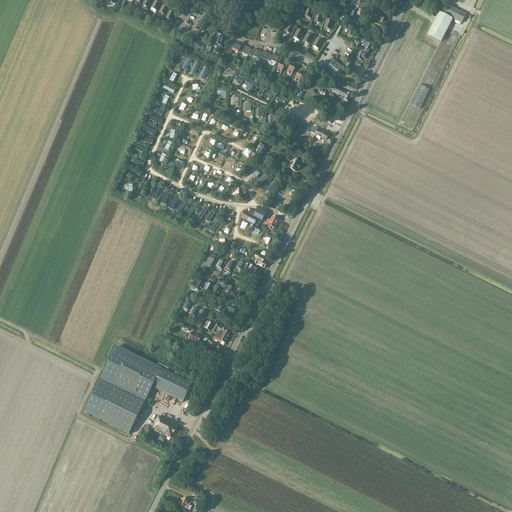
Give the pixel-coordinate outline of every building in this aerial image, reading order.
[(147,0),(144,0),(142,6),(141,7),(147,10),(148,9),(152,2),(147,0)] [(438,4),(436,3),(437,0),(428,0),(430,1),(428,5),(433,7),(431,12),(434,13),(438,4)] [(154,1),(151,8),(157,12),(161,5),(154,1)] [(296,4),(294,12),(300,14),(302,6),(296,4)] [(169,9),(162,5),(158,13),(165,16),(169,9)] [(441,42),(452,19),(461,23),(466,14),(448,5),(443,15),(439,12),(427,35),(441,42)] [(306,10),(304,17),(310,19),(312,11),(306,10)] [(175,14),(169,11),(165,18),(171,21),(175,14)] [(373,19),(376,21),(375,23),(375,24),(379,25),(381,23),(384,17),(376,14),(373,13),(370,17),(374,19),(373,19)] [(316,15),(314,22),(320,24),(322,17),(316,15)] [(326,20),(324,28),(330,30),(333,22),(326,20)] [(288,25),(284,32),(290,35),(294,28),(288,25)] [(297,30),(293,38),(299,41),(303,33),(297,30)] [(208,54),(209,53),(212,46),(216,48),(217,45),(220,46),(224,38),(221,37),(222,35),(215,32),(210,45),(206,53),(208,54)] [(307,35),(303,41),(309,44),(313,38),(307,35)] [(316,39),(313,46),(318,49),(322,43),(316,39)] [(196,40),(193,46),(202,51),(205,45),(196,40)] [(366,43),(365,45),(361,53),(359,52),(356,58),(361,61),(362,58),(365,59),(372,46),(366,43)] [(238,53),(241,47),(235,44),(234,46),(231,44),(227,53),(230,54),(233,50),(238,53)] [(248,56),(251,50),(251,49),(244,46),(243,48),(241,47),(238,53),(241,54),(242,53),(248,56)] [(257,58),(260,52),(254,49),(253,51),(251,50),(248,56),(250,57),(251,55),(257,58)] [(261,58),(266,61),(269,55),(263,51),(262,53),(260,52),(257,58),(260,60),(261,58)] [(271,56),(269,55),(266,61),(269,62),(270,61),(276,63),(279,57),(273,54),(271,56)] [(354,59),(353,59),(350,57),(345,66),(349,69),(354,59)] [(192,61),(187,58),(181,68),(186,71),(192,61)] [(327,67),(329,65),(338,71),(335,74),(336,74),(342,67),(333,59),(327,67)] [(199,65),(195,63),(190,73),(194,76),(199,65)] [(278,73),(280,74),(284,66),(279,63),(275,71),(277,72),(277,73),(278,73)] [(288,74),(289,74),(291,75),(295,67),(290,65),(286,73),(288,74)] [(209,69),(204,67),(198,78),(203,80),(209,69)] [(233,74),(229,69),(223,74),(227,79),(231,76),(232,77),(235,74),(234,73),(233,74)] [(296,82),(298,83),(303,75),(297,72),(293,80),(295,81),(296,82)] [(244,79),(240,74),(233,79),(237,84),(242,81),(243,82),(246,79),(245,78),(244,79)] [(254,84),(250,79),(244,84),(248,89),(252,86),(253,87),(256,85),(255,83),(254,84)] [(175,90),(165,84),(162,88),(173,94),(175,90)] [(267,90),(265,88),(265,89),(261,84),(254,90),(258,95),(262,91),(263,92),(267,90)] [(429,90),(419,86),(410,105),(420,109),(429,90)] [(341,95),(339,98),(348,102),(352,96),(334,87),(332,91),(341,95)] [(277,95),(276,94),(275,94),(271,90),(264,95),(269,100),(273,97),(274,98),(277,95)] [(287,100),(286,99),(285,100),(281,95),(275,100),(279,105),(283,102),(284,103),(287,100)] [(163,112),(152,106),(150,110),(161,116),(163,112)] [(150,116),(148,120),(159,125),(161,121),(150,116)] [(156,132),(144,127),(142,131),(154,136),(156,132)] [(314,127),(311,132),(326,140),(328,136),(317,130),(318,129),(314,127)] [(261,142),(253,154),(261,159),(268,146),(261,142)] [(146,155),(147,150),(135,145),(133,150),(146,155)] [(144,164),(133,158),(131,162),(142,167),(144,164)] [(294,159),(289,169),(295,172),(297,168),(299,169),(300,166),(299,165),(300,162),(294,159)] [(259,174),(253,169),(251,171),(257,177),(259,174)] [(139,180),(128,173),(126,176),(133,181),(137,183),(139,180)] [(269,178),(265,174),(256,182),(259,185),(269,178)] [(234,182),(230,179),(226,185),(230,188),(233,184),(234,182)] [(277,184),(274,181),(265,189),(269,193),(277,184)] [(145,184),(142,182),(137,193),(140,195),(145,184)] [(160,189),(155,187),(150,199),(155,201),(160,189)] [(169,193),(165,192),(160,204),(164,206),(169,193)] [(178,199),(174,197),(167,209),(171,211),(178,199)] [(187,204),(183,201),(175,211),(179,214),(187,204)] [(196,208),(192,205),(185,215),(189,218),(196,208)] [(262,221),(266,213),(257,209),(255,212),(250,209),(248,214),(244,212),(240,218),(242,219),(252,224),(254,225),(256,223),(257,219),(262,221)] [(206,212),(203,210),(196,220),(199,222),(206,212)] [(215,213),(212,211),(205,221),(208,223),(215,213)] [(272,232),(274,231),(279,220),(272,217),(270,221),(268,220),(265,224),(268,225),(267,227),(269,229),(270,231),(272,232)] [(220,224),(217,221),(209,231),(212,233),(220,224)] [(207,264),(213,268),(216,262),(218,258),(212,254),(210,258),(211,258),(210,259),(210,258),(207,264)] [(263,262),(265,258),(256,254),(254,258),(257,259),(255,264),(264,268),(266,263),(263,262)] [(226,261),(223,260),(222,262),(219,260),(216,266),(222,270),(225,264),(225,263),(226,261)] [(239,261),(236,267),(242,271),(245,265),(239,261)] [(228,262),(224,270),(230,273),(234,266),(228,262)] [(252,278),(252,279),(257,281),(260,276),(255,274),(257,269),(254,267),(250,265),(247,271),(251,273),(249,277),(252,278)] [(205,282),(201,279),(200,282),(198,280),(193,288),(199,291),(205,282)] [(206,283),(203,289),(209,292),(212,286),(206,283)] [(222,287),(218,285),(217,287),(215,285),(210,293),(216,296),(221,289),(222,287)] [(228,285),(225,292),(231,295),(234,289),(228,285)] [(242,288),(241,290),(237,288),(234,294),(240,298),(245,290),(242,288)] [(185,301),(182,307),(188,311),(191,305),(185,301)] [(218,304),(215,310),(221,313),(225,305),(222,304),(221,306),(218,304)] [(225,313),(231,316),(232,314),(235,315),(237,312),(237,311),(238,309),(233,306),(231,309),(228,307),(225,313)] [(195,307),(194,309),(192,307),(189,313),(195,317),(199,309),(195,307)] [(204,309),(203,311),(201,310),(197,316),(203,319),(207,311),(204,309)] [(207,321),(204,327),(210,330),(213,324),(207,321)] [(192,332),(188,339),(197,344),(201,337),(192,332)] [(215,340),(219,342),(220,341),(225,343),(227,339),(218,334),(215,340)] [(116,347),(84,412),(98,419),(129,434),(142,407),(145,408),(150,397),(148,396),(152,387),(161,369),(116,347)] [(161,369),(152,387),(183,402),(192,384),(161,369)] [(156,420),(151,429),(161,434),(159,437),(165,440),(166,437),(170,439),(177,425),(158,416),(156,420)] [(196,497),(193,504),(200,507),(202,503),(201,503),(203,500),(196,497)] [(191,502),(183,498),(179,505),(188,509),(191,502)]
